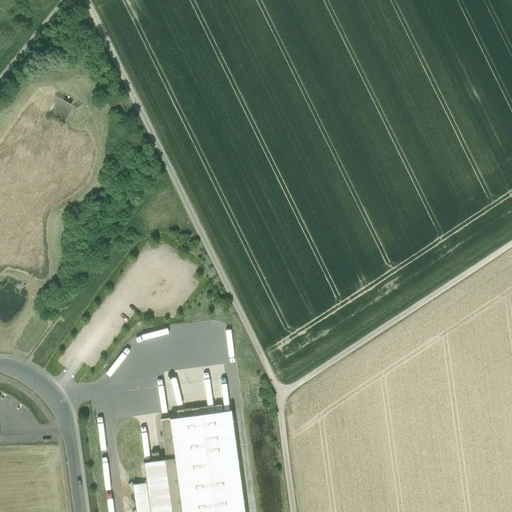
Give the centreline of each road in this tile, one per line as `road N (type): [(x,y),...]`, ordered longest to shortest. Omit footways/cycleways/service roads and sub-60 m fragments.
road 1 (track): [(86,0),(279,397),(296,511)]
road 2 (track): [(511,245),(279,397)]
road 3 (unclassified): [(0,364),(38,382),(55,402),(69,433),(80,511)]
